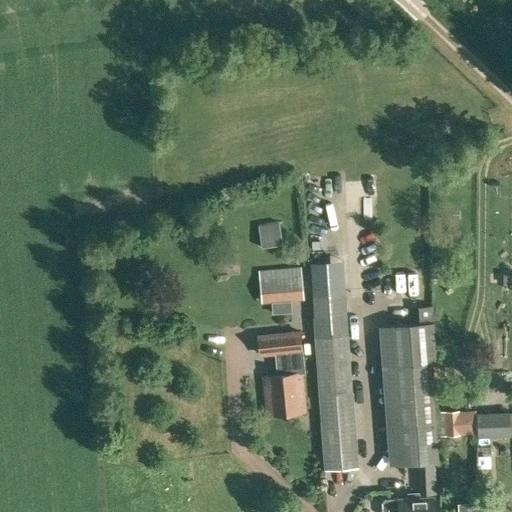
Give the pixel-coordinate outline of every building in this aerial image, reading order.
[(316,198),(317,211),(339,210),(338,196),(316,198)] [(261,247),(283,244),(279,222),(258,225),(261,247)] [(301,265),(258,269),(261,303),(304,299),(301,265)] [(511,284),(511,272),(503,272),(503,284),(511,284)] [(325,470),(358,467),(348,331),(346,292),(312,295),(315,333),(325,470)] [(434,402),(432,364),(437,363),(433,304),(418,305),(419,321),(379,324),(382,365),(385,407),(387,407),(391,465),(440,462),(435,402),(434,402)] [(305,372),(301,330),(257,334),(259,355),(274,354),(276,375),(263,376),(267,414),(305,411),(302,372),(305,372)] [(475,409),(458,410),(459,434),(477,434),(475,409)] [(509,413),(476,414),(477,437),(511,435),(511,418),(509,419),(509,413)] [(434,511),(433,496),(420,497),(419,491),(407,492),(407,498),(384,499),(381,501),(381,511),(434,511)] [(474,511),(474,503),(458,503),(457,511),(474,511)] [(474,511),(490,511),(490,503),(474,503),(474,511)]
